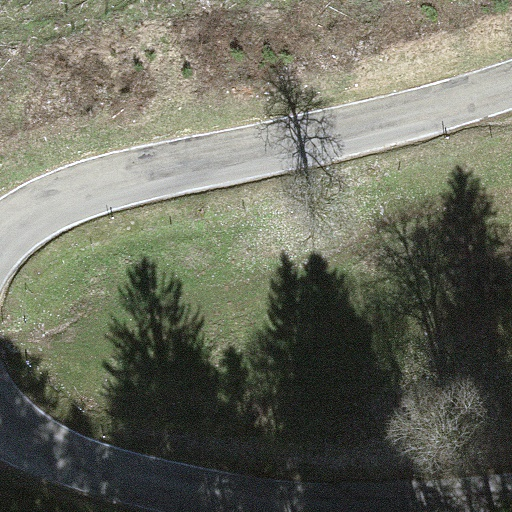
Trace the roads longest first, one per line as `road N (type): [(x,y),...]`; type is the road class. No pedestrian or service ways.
road 1 (tertiary): [(0,246),(51,202),(90,184),(320,137),(511,83)]
road 2 (tertiary): [(511,452),(325,469),(151,470),(63,449),(0,400)]
